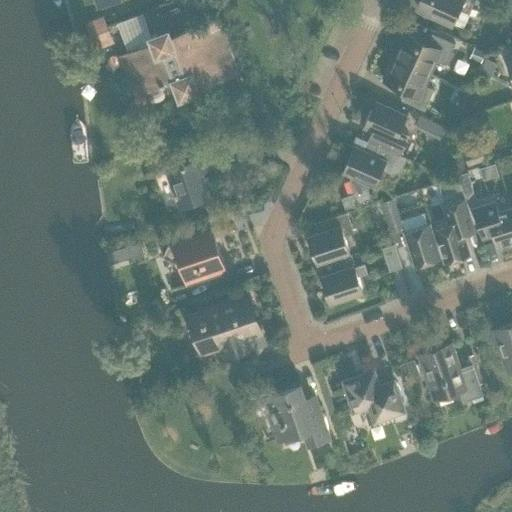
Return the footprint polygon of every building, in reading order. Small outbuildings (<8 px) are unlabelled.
[(419,0),(417,6),(451,22),(452,21),(463,26),(469,13),(474,0),(419,0)] [(480,0),(478,7),(490,13),(495,0),(480,0)] [(114,41),(103,14),(84,21),(95,48),(114,41)] [(219,18),(219,17),(170,36),(167,27),(150,34),(153,42),(123,54),(124,54),(128,53),(138,81),(139,81),(142,90),(160,83),(160,84),(166,82),(165,81),(174,78),(180,95),(197,88),(196,86),(235,72),(237,77),(238,77),(227,48),(216,19),(219,18)] [(428,42),(406,32),(395,55),(430,71),(435,59),(445,63),(455,43),(432,32),(428,42)] [(468,56),(480,61),(485,50),(473,45),(468,56)] [(424,84),(430,71),(395,55),(384,79),(406,89),(402,98),(424,109),(434,88),(424,84)] [(485,57),(478,72),(490,77),(496,62),(485,57)] [(382,132),(377,144),(400,153),(408,134),(400,130),(406,115),(374,101),(364,124),(382,132)] [(420,114),(415,123),(425,127),(429,118),(420,114)] [(345,207),(371,198),(368,188),(371,182),(375,184),(382,169),(391,173),(399,171),(406,157),(399,154),(400,153),(377,144),(372,155),(353,146),(343,169),(352,173),(349,178),(354,191),(340,196),(345,207)] [(181,154),(183,161),(155,171),(168,209),(210,194),(201,170),(216,165),(209,145),(181,154)] [(461,151),(466,166),(484,160),(479,145),(461,151)] [(458,176),(437,183),(441,195),(461,188),(458,176)] [(241,180),(231,183),(234,195),(244,192),(241,180)] [(382,203),(390,227),(403,222),(395,198),(382,203)] [(445,261),(470,253),(464,235),(475,231),(465,198),(443,205),(449,222),(434,227),(445,261)] [(497,245),(511,240),(511,209),(511,206),(498,210),(495,200),(484,203),(485,204),(473,207),(482,237),(494,233),(497,245)] [(350,250),(344,234),(354,231),(347,211),(324,218),(328,230),(308,237),(316,261),(350,250)] [(404,230),(415,264),(440,256),(429,222),(404,230)] [(168,243),(162,256),(175,262),(179,260),(186,282),(226,268),(212,226),(172,240),(173,242),(168,243)] [(139,241),(123,246),(126,257),(142,252),(139,241)] [(382,247),(390,270),(402,266),(394,243),(382,247)] [(351,253),(339,257),(342,266),(354,262),(351,253)] [(337,258),(325,262),(328,270),(340,266),(337,258)] [(364,263),(322,277),(330,301),(362,290),(357,275),(367,271),(364,263)] [(185,312),(188,321),(193,320),(204,352),(222,346),(224,353),(246,346),(244,338),(260,333),(247,293),(208,306),(208,305),(185,312)] [(508,370),(511,368),(511,321),(494,328),(508,370)] [(483,393),(472,362),(461,366),(453,342),(417,354),(432,396),(463,386),(467,398),(483,393)] [(414,358),(400,363),(405,378),(419,373),(414,358)] [(354,410),(369,405),(374,420),(404,410),(394,379),(379,385),(373,370),(343,380),(354,410)] [(309,443),(329,436),(314,394),(305,398),(300,383),(268,394),(264,395),(279,438),(304,430),(309,443)] [(335,439),(314,446),(324,476),(345,469),(342,460),(347,458),(344,448),(339,450),(335,439)]
